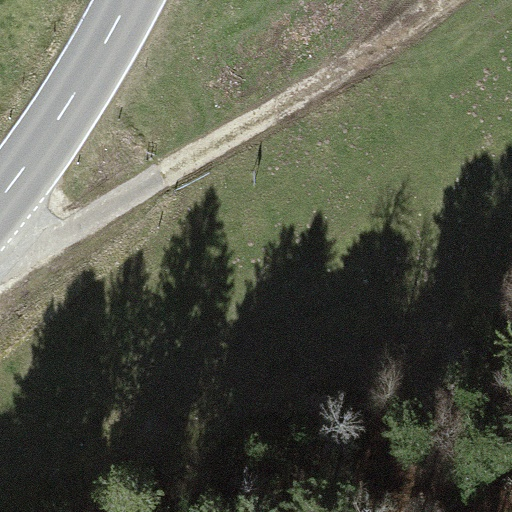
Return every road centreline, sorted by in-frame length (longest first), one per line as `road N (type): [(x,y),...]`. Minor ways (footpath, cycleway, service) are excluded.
road 1 (track): [(0,254),(283,115),(438,0)]
road 2 (tertiary): [(0,197),(59,116),(126,0)]
